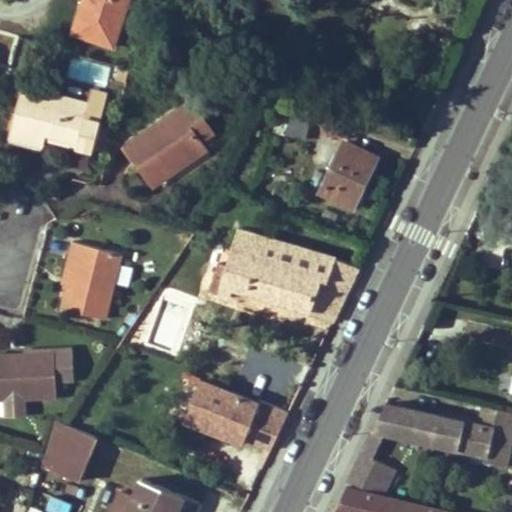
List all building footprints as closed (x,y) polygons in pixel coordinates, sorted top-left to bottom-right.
[(114,48),(130,0),(78,0),(68,33),(114,48)] [(108,86),(111,64),(70,59),(68,80),(108,86)] [(92,151),(100,122),(84,117),(88,103),(54,92),(51,102),(20,94),(9,137),(42,146),(43,139),(45,133),(78,141),(77,147),(92,151)] [(125,144),(148,177),(169,164),(175,172),(208,150),(203,141),(216,133),(193,99),(125,144)] [(305,140),(310,122),(278,114),(274,132),(305,140)] [(78,141),(45,133),(43,139),(77,147),(78,141)] [(377,158),(345,141),(321,191),(353,207),(377,158)] [(154,187),(175,172),(169,164),(148,177),(154,187)] [(332,322),(359,267),(336,257),(239,228),(227,266),(218,263),(210,291),(231,297),(234,286),(310,309),(308,315),(332,322)] [(68,260),(74,261),(68,286),(62,308),(97,317),(105,319),(121,254),(73,242),(68,260)] [(68,286),(74,261),(68,260),(62,285),(68,286)] [(0,399),(57,397),(55,353),(0,354),(0,399)] [(256,416),(261,403),(203,379),(186,420),(244,445),(245,440),(256,416)] [(404,436),(505,459),(510,432),(468,422),(468,418),(448,414),(447,417),(413,409),(404,436)] [(256,416),(245,440),(271,451),(283,427),(256,416)] [(56,421),(49,441),(88,457),(96,437),(66,424),(56,421)] [(390,433),(375,429),(362,456),(383,460),(402,464),(380,453),(390,433)] [(77,482),(88,457),(49,441),(46,451),(42,467),(77,482)] [(362,456),(349,484),(371,489),(383,460),(362,456)] [(128,511),(194,511),(199,502),(143,478),(136,495),(128,511)] [(335,511),(454,511),(348,487),(335,511)] [(111,511),(128,511),(136,495),(121,489),(111,511)]
